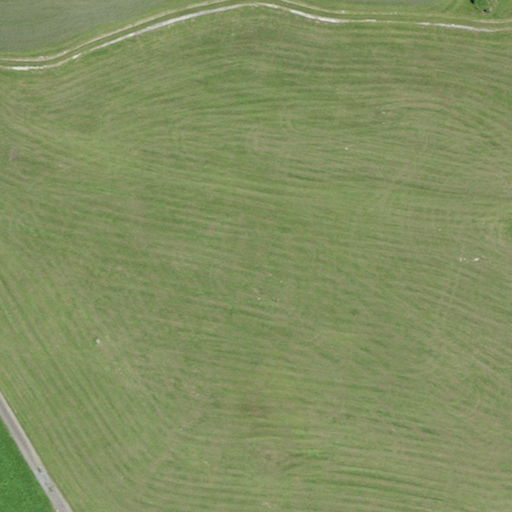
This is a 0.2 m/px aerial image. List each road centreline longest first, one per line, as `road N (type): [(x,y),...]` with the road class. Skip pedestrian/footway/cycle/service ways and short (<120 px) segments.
road 1 (track): [(243,0),(57,60),(0,61)]
road 2 (track): [(511,22),(321,14),(277,0)]
